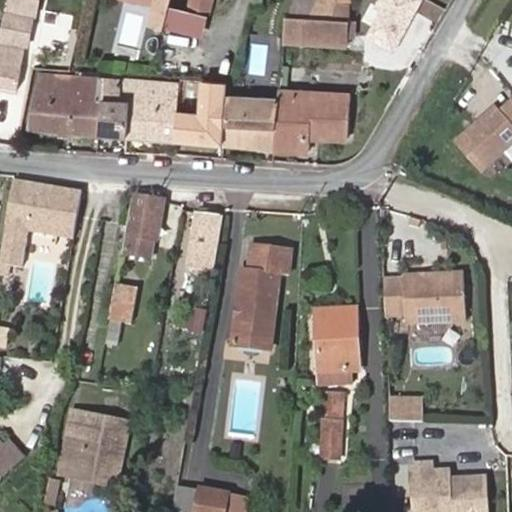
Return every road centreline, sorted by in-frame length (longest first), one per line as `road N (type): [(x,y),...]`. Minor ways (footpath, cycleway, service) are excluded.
road 1 (residential): [(0,155),(360,182),(374,168)]
road 2 (residential): [(374,168),(475,219),(504,282),(507,456)]
road 3 (residential): [(374,168),(476,0)]
